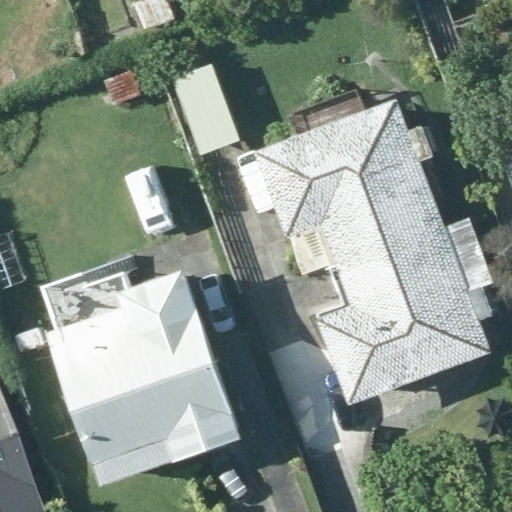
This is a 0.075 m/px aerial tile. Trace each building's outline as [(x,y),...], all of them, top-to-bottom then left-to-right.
[(249,136),(223,64),(168,85),(194,157),(249,136)] [(412,94),(262,145),(307,277),(457,226),(412,94)] [(511,145),(499,151),(511,186),(511,145)] [(457,226),(307,277),(351,409),(502,358),(457,226)] [(179,242),(43,288),(114,495),(250,449),(179,242)] [(0,511),(32,511),(0,424),(0,511)]
